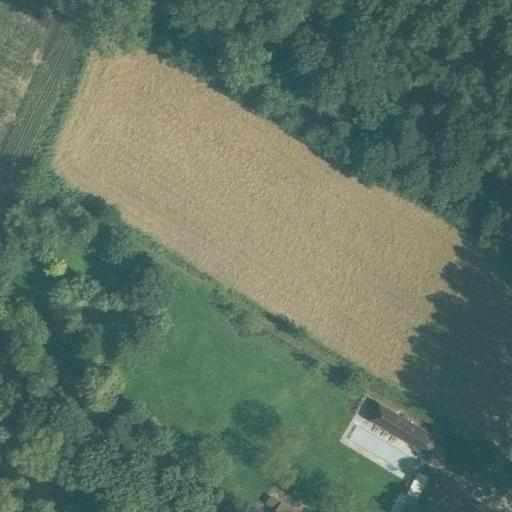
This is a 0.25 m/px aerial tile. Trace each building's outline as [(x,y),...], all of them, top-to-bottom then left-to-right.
[(440,440),(380,404),(371,419),(431,455),(440,440)] [(422,503),(417,511),(450,511),(463,486),(434,472),(419,501),(422,503)] [(414,511),(419,498),(400,491),(392,511),(414,511)] [(199,511),(227,511),(207,500),(199,511)] [(299,511),(282,501),(275,511),(299,511)]
